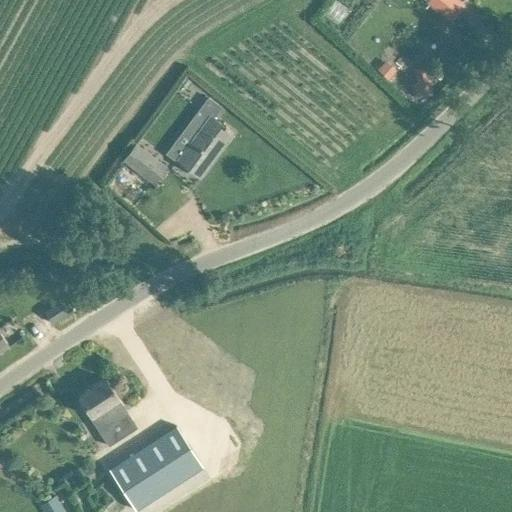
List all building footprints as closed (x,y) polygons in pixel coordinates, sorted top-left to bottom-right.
[(457,0),(426,0),(451,20),(464,4),(457,0)] [(200,177),(233,133),(210,116),(177,160),(200,177)] [(168,166),(181,152),(154,128),(142,141),(168,166)] [(166,167),(150,155),(136,145),(124,161),(154,183),(166,167)] [(45,312),(52,323),(69,312),(61,301),(45,312)] [(0,352),(9,347),(0,333),(0,352)] [(137,427),(116,395),(105,378),(78,396),(91,416),(89,417),(108,446),(137,427)] [(176,426),(109,469),(135,510),(203,466),(176,426)] [(203,501),(243,503),(245,470),(205,468),(203,501)]
